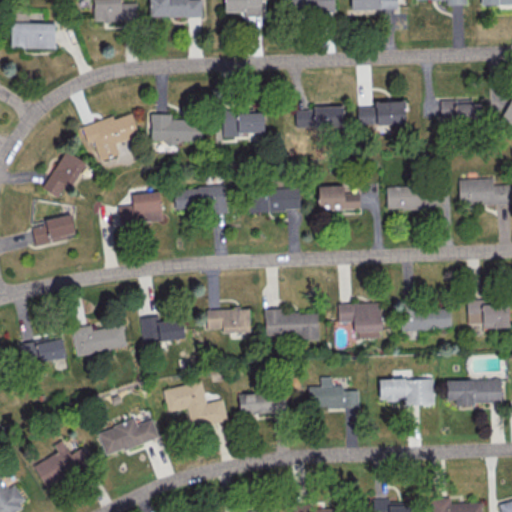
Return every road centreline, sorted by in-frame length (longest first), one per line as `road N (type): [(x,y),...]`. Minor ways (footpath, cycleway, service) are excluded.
road 1 (residential): [(511,53),(115,73),(41,107),(0,166)]
road 2 (residential): [(511,249),(207,264),(0,296)]
road 3 (residential): [(511,448),(292,455),(163,485),(104,511)]
